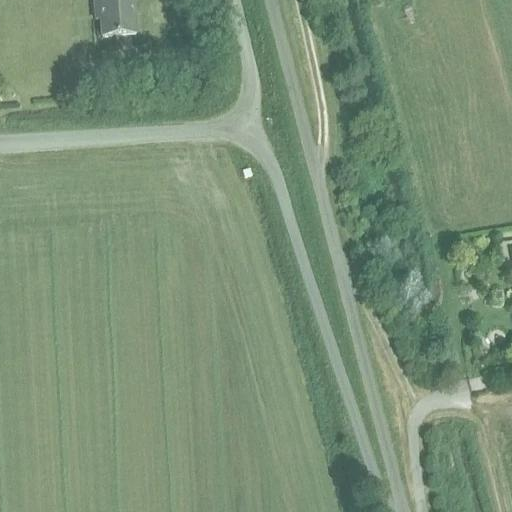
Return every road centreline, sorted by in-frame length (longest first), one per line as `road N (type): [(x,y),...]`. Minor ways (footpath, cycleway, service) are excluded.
road 1 (tertiary): [(402,511),(269,0)]
road 2 (unclassified): [(385,511),(271,161),(243,126)]
road 3 (unclassified): [(0,144),(243,126)]
road 4 (track): [(316,175),(318,102),(300,0)]
road 5 (track): [(414,411),(367,308),(340,271)]
road 6 (unclassified): [(243,126),(252,85),(232,0)]
